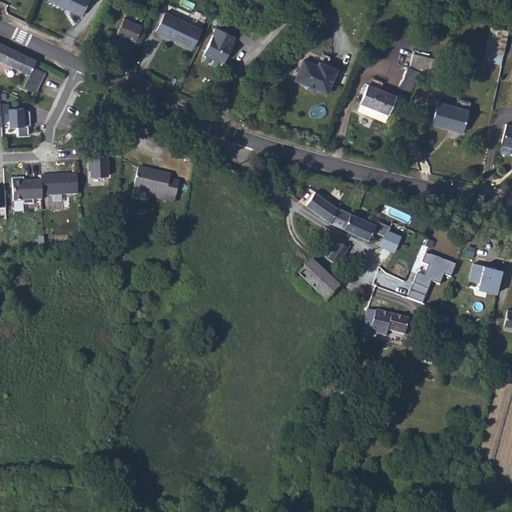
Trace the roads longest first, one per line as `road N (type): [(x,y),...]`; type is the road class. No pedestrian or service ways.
road 1 (secondary): [(81,64),(235,135),(511,207)]
road 2 (track): [(215,128),(292,0)]
road 3 (track): [(511,248),(494,306),(453,313),(412,306)]
road 4 (residential): [(81,64),(39,153),(0,155)]
